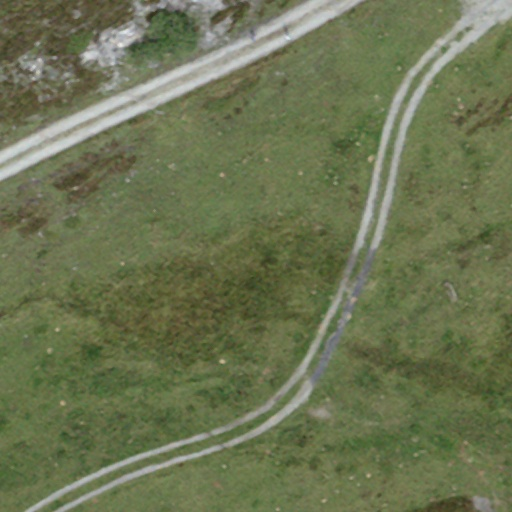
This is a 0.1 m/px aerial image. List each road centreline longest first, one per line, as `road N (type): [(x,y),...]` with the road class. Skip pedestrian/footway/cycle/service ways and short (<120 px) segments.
road 1 (track): [(51,511),(283,406),(316,369),(357,277),(396,125),(434,56),(507,0)]
road 2 (track): [(335,0),(0,173)]
road 3 (track): [(283,406),(478,458),(500,511)]
